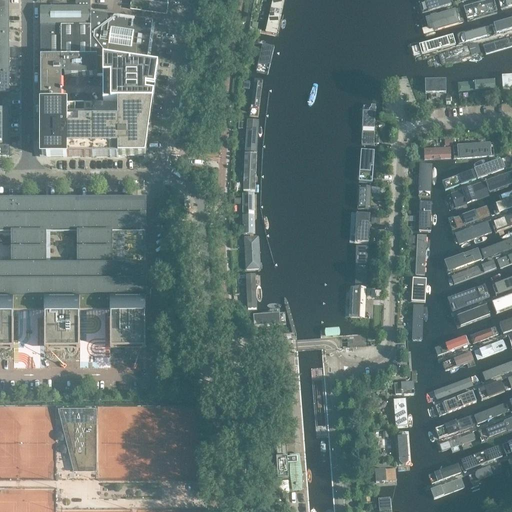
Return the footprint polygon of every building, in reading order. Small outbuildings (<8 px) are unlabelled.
[(0,0),(0,16),(9,17),(9,4),(8,0),(0,0)] [(91,8),(90,0),(40,0),(41,8),(91,8)] [(107,13),(106,0),(91,0),(92,13),(107,13)] [(131,0),(130,10),(166,15),(168,5),(167,5),(167,0),(131,0)] [(273,0),(266,35),(278,38),(286,0),(273,0)] [(456,5),(454,0),(427,0),(419,3),(422,15),(456,5)] [(499,14),(495,0),(494,0),(464,8),(468,22),(499,14)] [(511,7),(511,0),(500,0),(498,1),(501,11),(511,7)] [(61,38),(61,28),(81,28),(81,47),(41,48),(41,58),(91,57),(91,13),(91,8),(41,8),(41,38),(61,38)] [(465,24),(461,10),(421,21),(425,35),(465,24)] [(146,66),(153,23),(153,22),(91,13),(91,57),(97,57),(97,59),(146,66)] [(0,36),(9,36),(9,23),(9,17),(0,16),(0,36)] [(511,29),(511,20),(492,27),(495,34),(511,29)] [(459,45),(491,36),(489,28),(457,38),(459,45)] [(9,94),(9,63),(9,36),(0,36),(0,93),(8,93),(8,94),(9,94)] [(455,47),(452,37),(420,46),(423,56),(455,47)] [(488,54),(511,48),(511,38),(486,46),(485,46),(485,47),(484,47),(484,48),(483,49),(483,50),(484,53),(485,54),(486,54),(487,54),(488,54)] [(480,56),(477,44),(439,55),(442,66),(480,56)] [(257,49),(252,74),(263,76),(268,51),(257,49)] [(97,77),(97,59),(97,57),(91,57),(41,58),(41,59),(41,81),(41,91),(41,103),(62,103),(62,102),(61,103),(61,94),(62,94),(62,91),(61,91),(61,81),(61,75),(65,75),(65,77),(97,77)] [(146,66),(97,59),(97,77),(103,77),(103,103),(118,104),(122,104),(152,103),(153,103),(157,75),(146,73),(146,66)] [(511,76),(501,77),(502,91),(511,90),(511,76)] [(254,78),(249,116),(259,117),(263,79),(254,78)] [(425,82),(425,95),(447,95),(447,81),(425,82)] [(458,83),(458,93),(495,90),(495,81),(458,83)] [(41,103),(41,158),(67,158),(67,103),(62,103),(41,103)] [(93,158),(92,103),(84,103),(84,114),(75,114),(75,103),(67,103),(67,158),(69,158),(84,158),(86,158),(91,158),(93,158)] [(118,134),(118,127),(118,104),(103,103),(92,103),(93,158),(95,158),(110,158),(112,158),(117,158),(118,158),(118,145),(124,145),(124,134),(118,134)] [(149,125),(150,125),(150,124),(153,103),(152,103),(122,104),(122,111),(118,111),(118,127),(118,134),(124,134),(124,145),(118,145),(118,158),(145,158),(148,137),(148,136),(149,125)] [(0,157),(9,158),(9,113),(9,109),(0,109),(0,157)] [(365,148),(376,148),(377,121),(376,118),(375,116),(375,115),(374,114),(373,114),(372,113),(371,113),(370,113),(369,114),(368,114),(367,115),(366,116),(366,118),(365,121),(365,148)] [(247,119),(245,151),(257,152),(259,120),(247,119)] [(453,146),(453,142),(452,138),(444,138),(445,147),(453,146)] [(495,157),(494,145),(453,148),(454,160),(495,157)] [(452,160),(452,148),(424,149),(424,161),(452,160)] [(245,154),(243,191),(256,192),(257,154),(245,154)] [(358,183),(374,184),(375,159),(360,158),(358,183)] [(473,170),(477,180),(505,171),(501,160),(473,170)] [(419,198),(432,198),(433,168),(420,167),(419,198)] [(477,180),(473,172),(445,183),(449,191),(477,180)] [(511,179),(509,172),(485,181),(489,193),(511,184),(511,179)] [(490,197),(485,182),(452,194),(457,209),(490,197)] [(357,210),(372,211),(373,187),(359,186),(357,210)] [(242,193),(243,235),(255,235),(255,193),(242,193)] [(511,197),(491,205),(495,215),(511,208),(511,197)] [(80,351),(80,312),(110,312),(110,336),(110,351),(145,351),(145,340),(146,340),(145,298),(145,265),(112,265),(112,234),(112,233),(145,233),(145,232),(145,203),(145,202),(145,199),(33,200),(29,200),(0,199),(0,350),(13,351),(14,312),(44,312),(45,340),(45,351),(80,351)] [(419,201),(419,232),(433,233),(433,201),(419,201)] [(448,220),(452,231),(491,217),(487,206),(448,220)] [(511,212),(493,220),(497,232),(511,226),(511,212)] [(357,213),(356,243),(370,243),(371,214),(357,213)] [(488,232),(485,224),(456,235),(459,243),(488,232)] [(426,236),(417,235),(415,276),(425,276),(426,236)] [(261,270),(259,238),(245,238),(246,271),(261,270)] [(511,249),(511,239),(482,251),(485,260),(511,249)] [(356,286),(369,286),(369,246),(356,246),(356,286)] [(443,261),(448,273),(482,260),(478,248),(443,261)] [(511,254),(496,260),(500,269),(511,264),(511,254)] [(497,270),(494,261),(451,277),(454,286),(497,270)] [(248,312),(258,312),(256,274),(245,275),(248,312)] [(511,278),(492,286),(495,296),(511,289),(511,278)] [(415,304),(427,304),(428,280),(416,279),(415,304)] [(447,300),(452,312),(491,298),(486,285),(447,300)] [(352,288),(351,319),(364,319),(366,289),(352,288)] [(511,306),(511,296),(496,302),(499,311),(511,306)] [(414,305),(412,343),(421,343),(422,306),(414,305)] [(450,319),(455,331),(491,317),(487,306),(450,319)] [(253,318),(253,328),(269,327),(285,327),(285,316),(253,318)] [(511,331),(511,320),(501,324),(505,335),(511,331)] [(500,336),(496,327),(469,336),(472,346),(500,336)] [(434,347),(438,358),(470,347),(466,336),(434,347)] [(508,351),(504,341),(473,352),(477,362),(508,351)] [(441,364),(445,374),(474,363),(470,353),(441,364)] [(511,372),(511,362),(482,373),(486,382),(511,372)] [(471,377),(468,378),(441,388),(445,399),(472,388),(475,387),(476,385),(477,384),(477,383),(478,382),(478,381),(478,380),(477,379),(475,378),(474,377),(473,377),(471,377)] [(502,381),(477,391),(482,402),(506,392),(502,381)] [(165,391),(165,383),(151,383),(151,391),(165,391)] [(414,383),(395,385),(396,396),(415,395),(414,383)] [(436,406),(440,417),(476,403),(472,393),(436,406)] [(394,400),(396,429),(408,428),(406,399),(394,400)] [(510,414),(507,404),(475,416),(479,426),(510,414)] [(94,411),(60,411),(64,426),(67,426),(77,466),(77,467),(78,467),(78,468),(79,468),(79,469),(80,469),(81,469),(86,469),(93,469),(93,436),(94,436),(94,411)] [(476,428),(472,417),(436,431),(440,442),(476,428)] [(511,432),(511,420),(478,433),(482,443),(511,432)] [(410,432),(396,433),(398,468),(412,467),(410,432)] [(438,446),(441,454),(476,441),(473,433),(438,446)] [(511,441),(502,446),(506,457),(511,454),(511,441)] [(503,457),(500,448),(464,462),(467,471),(503,457)] [(301,475),(301,473),(301,472),(301,471),(300,470),(298,457),(292,458),(292,471),(291,472),(291,474),(291,477),(292,477),(294,490),(300,490),(300,477),(301,476),(301,475)] [(463,473),(460,464),(425,478),(428,486),(463,473)] [(468,486),(499,474),(496,466),(465,478),(468,486)] [(375,471),(376,488),(397,486),(397,469),(375,471)] [(462,489),(459,480),(439,487),(443,496),(462,489)] [(378,499),(379,511),(388,511),(387,498),(378,499)]
